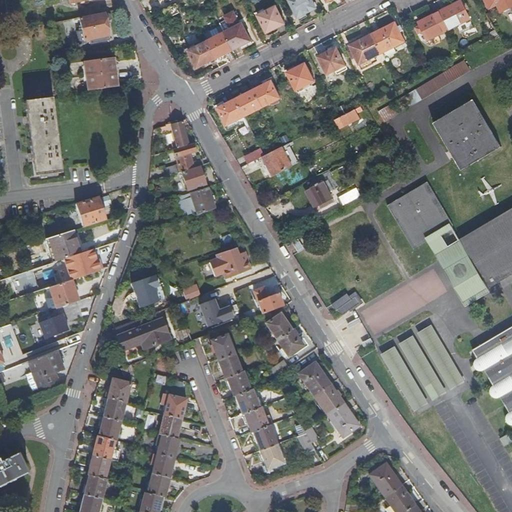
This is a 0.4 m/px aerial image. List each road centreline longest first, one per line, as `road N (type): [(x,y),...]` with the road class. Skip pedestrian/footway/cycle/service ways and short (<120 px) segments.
road 1 (residential): [(186,99),(389,433)]
road 2 (residential): [(65,425),(138,209),(142,173)]
road 3 (residential): [(186,99),(379,0)]
road 4 (residential): [(191,361),(232,461),(235,491)]
road 5 (residential): [(16,197),(142,173)]
